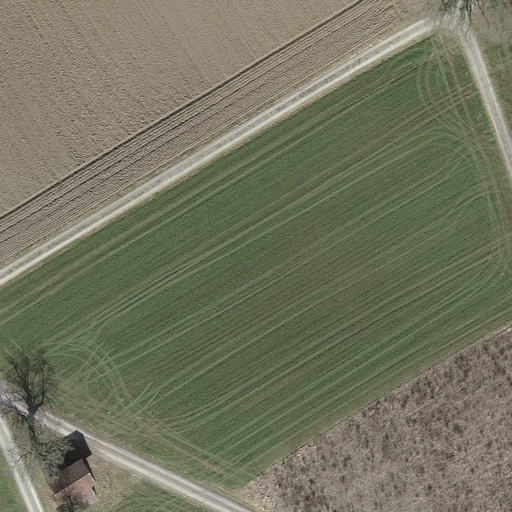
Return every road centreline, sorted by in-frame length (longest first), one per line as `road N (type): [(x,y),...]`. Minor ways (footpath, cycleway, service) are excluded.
road 1 (track): [(0,287),(371,62),(492,0)]
road 2 (track): [(0,387),(52,425),(230,511)]
road 3 (track): [(465,13),(511,147)]
